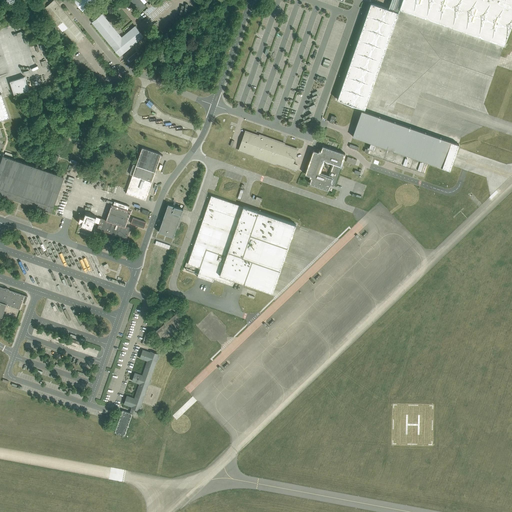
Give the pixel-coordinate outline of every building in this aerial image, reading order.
[(84,36),(54,0),(53,0),(43,9),(62,31),(64,30),(75,44),(84,36)] [(95,0),(75,0),(74,1),(83,11),(95,0)] [(127,0),(138,12),(146,5),(148,8),(144,12),(152,21),(170,6),(165,0),(158,0),(153,4),(152,2),(149,5),(145,0),(127,0)] [(337,100),(365,109),(399,9),(504,45),(511,22),(511,0),(391,0),(388,9),(371,3),(337,100)] [(92,22),(120,56),(143,36),(135,26),(122,37),(102,14),(92,22)] [(128,59),(130,61),(139,54),(137,51),(128,59)] [(38,71),(43,85),(54,82),(49,68),(38,71)] [(29,90),(25,77),(10,81),(14,95),(29,90)] [(0,119),(9,117),(1,93),(0,92),(0,119)] [(367,153),(424,173),(428,163),(450,170),(459,144),(364,111),(361,110),(356,126),(353,136),(371,143),(368,150),(365,149),(364,152),(367,153)] [(293,164),(298,150),(282,144),(282,143),(261,136),(261,137),(245,131),(239,150),(254,155),(254,156),(275,164),(275,163),(297,170),(298,166),(293,164)] [(63,157),(68,159),(74,143),(68,141),(65,149),(64,149),(64,151),(64,152),(63,157)] [(321,151),(319,150),(318,152),(313,150),(305,174),(310,176),(309,178),(311,178),(309,183),(328,190),(330,185),(334,186),(345,153),(322,146),(321,151)] [(136,165),(133,164),(130,174),(132,175),(126,193),(145,200),(162,154),(142,147),(136,165)] [(0,164),(0,194),(51,213),(64,177),(55,174),(45,170),(46,167),(41,166),(40,168),(3,156),(0,164)] [(188,264),(200,268),(198,273),(197,272),(197,273),(198,273),(197,276),(198,277),(202,263),(210,265),(205,279),(213,282),(214,279),(233,285),(235,280),(273,293),(296,224),(211,195),(192,249),(191,253),(188,264)] [(97,229),(127,239),(130,228),(126,226),(131,211),(128,210),(129,206),(114,201),(113,205),(111,204),(106,220),(101,218),(100,221),(95,219),(96,216),(85,213),(84,218),(80,217),(78,222),(82,223),(81,225),(92,229),(94,222),(99,223),(97,229)] [(158,232),(173,237),(183,209),(168,204),(158,232)] [(131,223),(144,228),(146,222),(133,217),(131,223)] [(155,244),(169,249),(170,245),(156,240),(155,244)] [(0,315),(2,316),(6,305),(21,310),(23,302),(25,303),(28,296),(9,290),(8,291),(5,290),(5,288),(0,286),(0,315)] [(154,332),(163,343),(185,324),(176,313),(175,312),(173,313),(174,315),(156,330),(155,330),(154,331),(154,332)] [(142,344),(147,345),(150,335),(146,333),(142,344)] [(158,355),(159,354),(151,351),(150,352),(143,350),(140,358),(148,360),(142,375),(135,373),(132,381),(140,383),(134,398),(127,396),(124,404),(132,406),(131,408),(134,408),(139,410),(140,409),(141,409),(142,406),(141,406),(148,384),(149,384),(151,381),(150,380),(157,358),(158,359),(159,356),(158,355)] [(123,435),(125,436),(132,413),(122,410),(115,432),(114,432),(123,435)]
